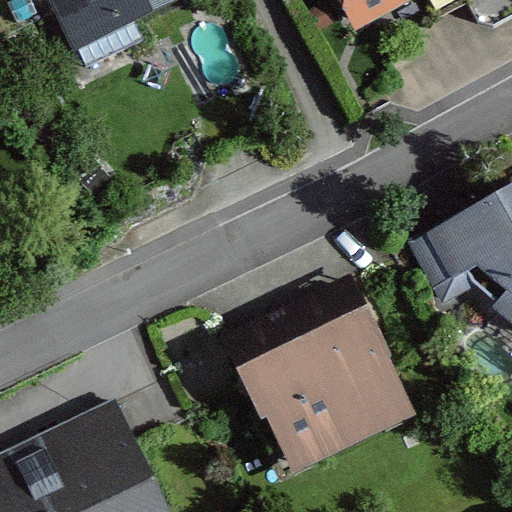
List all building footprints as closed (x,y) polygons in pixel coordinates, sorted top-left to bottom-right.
[(142,40),(132,19),(171,0),(53,0),(86,67),(142,40)] [(389,3),(407,36),(438,19),(427,0),(346,0),(357,20),(389,3)] [(427,0),(438,19),(468,2),(467,0),(427,0)] [(183,110),(206,159),(257,134),(233,85),(183,110)] [(511,190),(415,246),(444,299),(472,283),(511,316),(511,190)] [(297,398),(318,442),(397,404),(368,344),(374,341),(348,288),(318,302),(320,306),(241,344),(272,410),(297,398)] [(171,511),(137,441),(84,467),(65,428),(11,454),(29,493),(0,506),(0,511),(171,511)]
